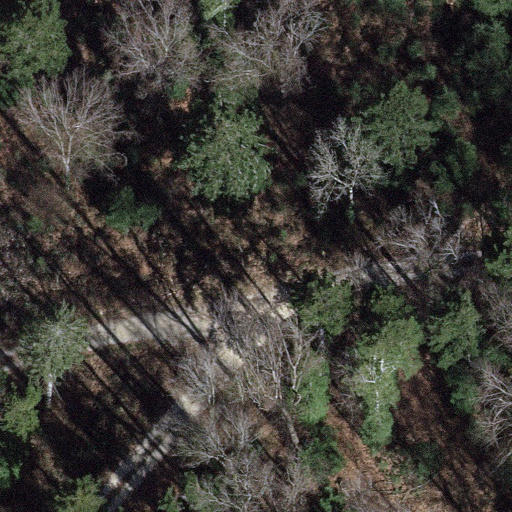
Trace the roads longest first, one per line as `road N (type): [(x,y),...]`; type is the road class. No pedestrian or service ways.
road 1 (track): [(94,511),(263,308),(354,273),(511,265)]
road 2 (track): [(263,308),(43,344),(0,360)]
